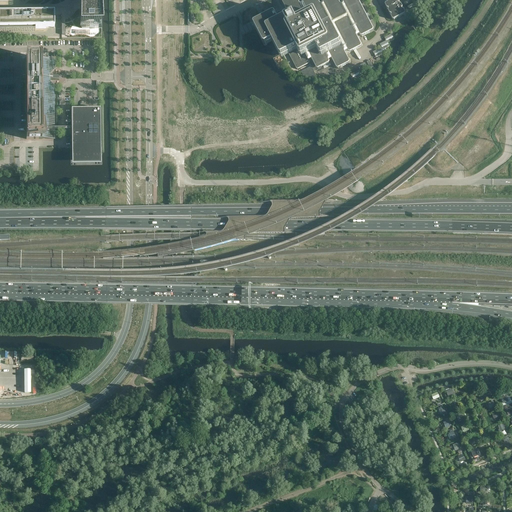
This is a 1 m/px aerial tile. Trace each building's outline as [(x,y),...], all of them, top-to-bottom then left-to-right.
[(101,0),(80,0),(82,28),(102,28),(101,0)] [(374,29),(366,15),(358,0),(342,0),(342,1),(343,3),(340,4),(338,0),(322,0),(322,1),(323,3),(320,4),(318,0),(302,0),(302,1),(302,3),(300,4),(297,0),(280,0),(289,16),(279,22),(275,15),(274,14),(254,24),(254,26),(263,43),(264,45),(265,46),(267,45),(272,42),(280,57),(282,58),(288,54),(296,69),(298,70),(309,64),(309,62),(312,60),(316,69),(318,69),(329,64),(330,62),(329,60),(331,59),(336,69),(338,69),(349,63),(350,62),(345,52),(347,51),(348,52),(350,53),(361,47),(362,45),(357,36),(359,35),(360,36),(362,37),(373,31),(374,29)] [(406,13),(398,0),(392,0),(385,4),(385,5),(392,20),(394,20),(405,14),(406,13)] [(46,13),(0,14),(0,30),(46,29),(46,13)] [(389,46),(388,43),(394,40),(391,34),(385,38),(386,41),(380,44),(382,48),(373,52),(376,58),(387,52),(385,49),(389,46)] [(56,139),(56,130),(56,86),(50,81),(50,74),(56,68),(55,58),(34,59),(32,59),(25,59),(26,84),(25,84),(25,86),(26,86),(26,96),(25,97),(24,98),(24,100),(24,101),(23,102),(23,104),(23,105),(23,106),(23,107),(23,108),(23,109),(24,111),(24,112),(24,113),(25,114),(25,116),(26,117),(26,139),(33,139),(35,139),(56,139)] [(354,80),(363,75),(361,72),(367,69),(365,63),(358,67),(361,72),(359,73),(358,71),(351,74),(354,80)] [(313,66),(302,71),(305,79),(316,75),(313,66)] [(71,109),(72,128),(72,164),(101,164),(100,109),(71,109)] [(327,171),(323,164),(315,168),(320,175),(327,171)] [(452,390),(446,392),(448,398),(454,395),(452,390)] [(459,408),(457,401),(451,403),(454,410),(459,408)] [(449,421),(443,423),(446,429),(451,426),(449,421)] [(469,431),(467,425),(461,428),(463,433),(469,431)] [(461,449),(458,443),(453,446),(455,452),(461,449)] [(463,455),(458,457),(460,463),(466,461),(463,455)]
